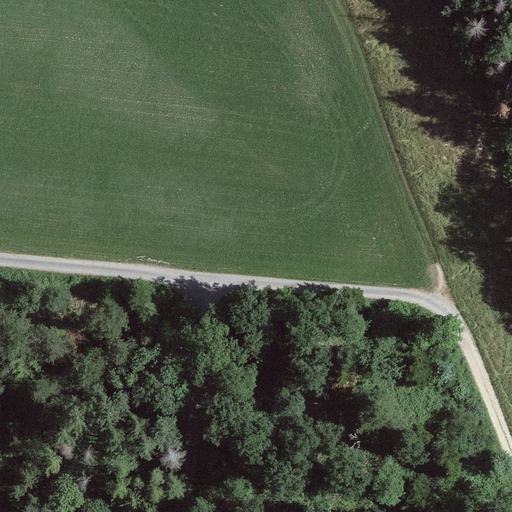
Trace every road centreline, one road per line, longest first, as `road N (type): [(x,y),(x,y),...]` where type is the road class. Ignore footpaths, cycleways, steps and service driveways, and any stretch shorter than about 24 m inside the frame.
road 1 (track): [(511,452),(467,337),(445,307),(429,300),(0,259)]
road 2 (track): [(206,278),(190,511)]
